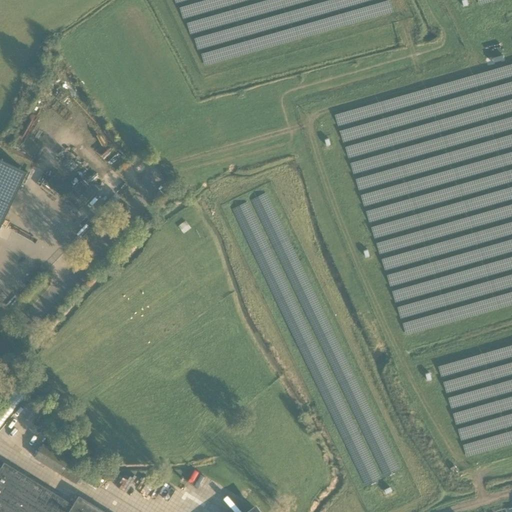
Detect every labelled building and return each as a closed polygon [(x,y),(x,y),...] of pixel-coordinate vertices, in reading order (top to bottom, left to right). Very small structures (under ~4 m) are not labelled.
[(0,228),(26,173),(0,160),(0,228)] [(47,182),(62,196),(70,187),(56,173),(47,182)] [(65,197),(74,205),(79,209),(97,189),(92,185),(85,178),(81,182),(80,181),(65,197)] [(180,227),(185,235),(193,230),(188,222),(180,227)] [(64,457),(68,450),(51,440),(47,447),(44,445),(36,459),(76,483),(85,470),(64,457)] [(0,511),(258,511),(256,509),(251,511),(103,511),(79,497),(73,507),(69,504),(69,503),(4,463),(0,469),(0,511)] [(454,466),(450,469),(455,475),(459,472),(454,466)]
